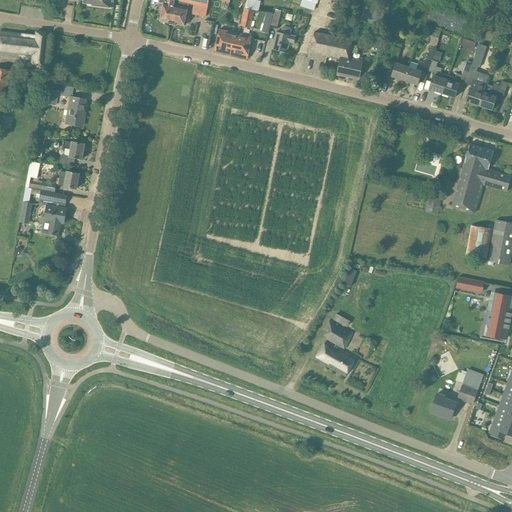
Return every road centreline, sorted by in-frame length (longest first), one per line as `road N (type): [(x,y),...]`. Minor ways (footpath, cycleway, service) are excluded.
road 1 (residential): [(508,479),(148,339),(82,292)]
road 2 (unclassified): [(511,137),(127,38)]
road 3 (secondary): [(484,487),(153,364)]
road 4 (residential): [(82,292),(127,38)]
road 5 (unclassified): [(25,511),(59,387)]
road 6 (residential): [(0,19),(127,38)]
